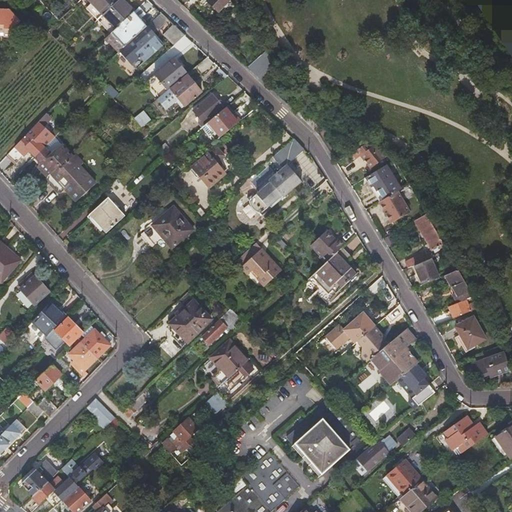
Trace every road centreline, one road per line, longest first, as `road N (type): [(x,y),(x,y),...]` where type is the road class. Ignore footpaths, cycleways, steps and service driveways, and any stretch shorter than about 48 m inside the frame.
road 1 (residential): [(160,0),(320,153),(459,393),(511,395)]
road 2 (residential): [(0,190),(125,330),(125,351),(0,482)]
